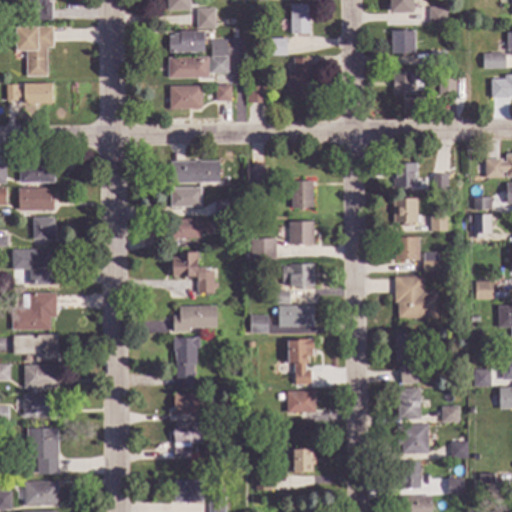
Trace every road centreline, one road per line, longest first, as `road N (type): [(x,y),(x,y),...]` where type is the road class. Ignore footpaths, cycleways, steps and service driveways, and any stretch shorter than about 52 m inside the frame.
road 1 (residential): [(117,511),(109,0)]
road 2 (residential): [(511,128),(0,136)]
road 3 (residential): [(357,511),(349,0)]
